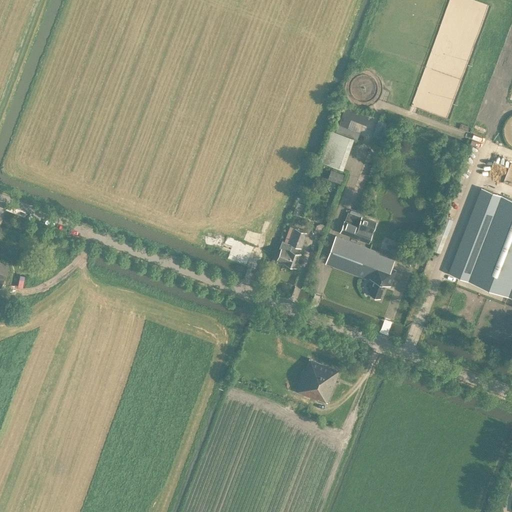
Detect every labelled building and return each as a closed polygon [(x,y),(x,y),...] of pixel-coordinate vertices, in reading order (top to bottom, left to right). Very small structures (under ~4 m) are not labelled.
[(349,100),(354,104),(360,105),(366,105),(372,103),(377,99),(380,94),(381,88),(381,82),(379,77),(375,73),(371,70),(365,68),(360,68),(354,69),(349,73),(345,78),(343,84),(344,90),(346,96),(349,100)] [(386,123),(378,120),(372,136),(381,139),(386,123)] [(358,140),(360,133),(338,125),(335,133),(358,140)] [(489,173),(507,177),(510,165),(487,159),(485,169),(489,170),(489,173)] [(341,184),(344,175),(330,170),(328,180),(341,184)] [(511,196),(481,184),(452,260),(454,261),(450,271),(511,294),(511,196)] [(369,244),(377,223),(348,212),(340,233),(369,244)] [(443,251),(452,218),(443,215),(433,248),(443,251)] [(284,264),(296,268),(301,254),(299,253),(301,248),(302,248),(307,233),(295,228),(290,244),(292,245),(290,251),(282,247),(277,260),(284,262),(284,264)] [(379,252),(336,236),(327,261),(374,280),(369,294),(380,298),(386,284),(390,285),(396,270),(391,268),(395,260),(394,260),(396,257),(379,250),(379,252)] [(223,244),(221,250),(230,253),(232,248),(223,244)] [(0,262),(0,278),(3,280),(9,265),(0,262)] [(340,371),(310,359),(297,392),(318,400),(319,398),(328,402),(340,371)]
